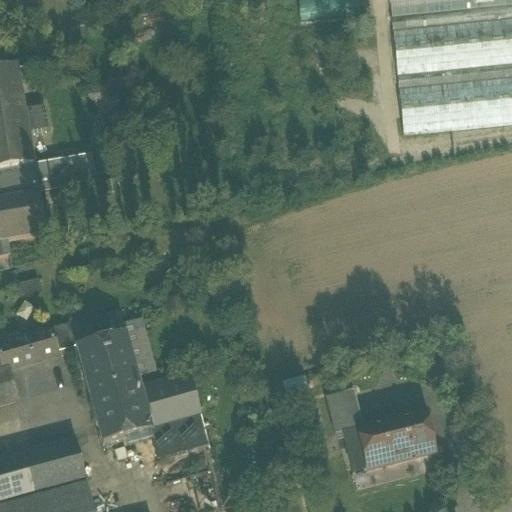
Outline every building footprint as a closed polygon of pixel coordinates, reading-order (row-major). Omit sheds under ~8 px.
[(357,15),(356,0),(302,0),(304,18),(357,15)] [(393,24),(390,0),(362,0),(375,121),(403,118),(401,93),(399,82),(395,36),(393,24)] [(511,0),(390,0),(393,24),(511,11),(511,0)] [(511,24),(511,11),(393,24),(395,36),(511,24)] [(511,69),(511,24),(395,36),(399,82),(511,69)] [(0,53),(0,71),(16,69),(17,70),(26,69),(23,49),(0,53)] [(0,173),(34,167),(28,138),(23,109),(17,70),(16,69),(0,71),(0,173)] [(511,81),(511,69),(399,82),(401,93),(511,81)] [(511,81),(401,93),(403,118),(406,141),(511,130),(511,81)] [(40,106),(23,109),(28,138),(45,135),(48,132),(44,108),(40,106)] [(91,157),(34,167),(38,196),(96,186),(91,157)] [(0,245),(6,244),(46,237),(38,196),(34,167),(0,173),(0,245)] [(0,260),(9,258),(6,244),(0,245),(0,260)] [(58,356),(76,351),(76,350),(125,337),(123,329),(119,315),(52,334),(58,356)] [(141,324),(123,329),(125,337),(136,380),(155,375),(141,324)] [(52,334),(0,348),(0,365),(2,372),(6,371),(58,356),(52,334)] [(136,380),(125,337),(76,350),(76,351),(102,448),(151,434),(140,392),(140,391),(136,380)] [(0,408),(16,404),(6,371),(2,372),(0,372),(0,408)] [(140,392),(151,434),(201,420),(190,377),(140,391),(140,392)] [(326,403),(335,437),(342,435),(358,431),(358,429),(360,429),(351,396),(326,403)] [(358,431),(369,473),(432,457),(421,413),(360,429),(358,429),(358,431)] [(207,445),(201,420),(151,434),(158,459),(207,445)] [(75,443),(47,451),(58,490),(86,482),(75,443)] [(47,451),(0,463),(0,505),(58,490),(47,451)] [(0,510),(0,511),(92,511),(86,487),(0,510)]
